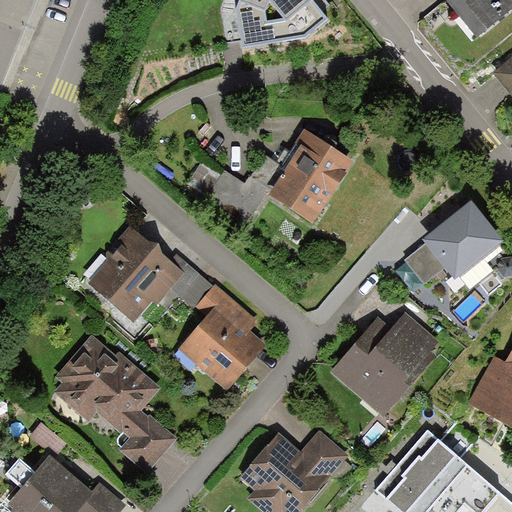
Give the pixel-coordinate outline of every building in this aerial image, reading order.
[(240,0),(237,10),(244,50),(307,40),(330,22),(322,11),(330,5),(325,0),(240,0)] [(511,9),(511,0),(445,0),(476,39),(511,9)] [(511,58),(511,59),(494,74),(511,97),(511,58)] [(266,156),(250,179),(268,191),(271,193),(269,197),(312,226),(354,163),(305,131),(290,154),(285,151),(280,158),(277,163),(266,156)] [(207,198),(223,175),(204,162),(188,185),(207,198)] [(245,225),(268,191),(250,179),(249,178),(245,184),(225,171),(223,175),(207,198),(206,199),(245,225)] [(504,243),(472,202),(423,241),(426,245),(445,269),(455,282),(504,243)] [(172,261),(131,226),(103,258),(107,262),(88,284),(135,324),(154,302),(158,305),(171,290),(186,273),(172,261)] [(445,269),(426,245),(406,261),(426,284),(445,269)] [(177,255),(172,261),(186,273),(171,290),(194,310),(197,307),(214,287),(177,255)] [(258,322),(215,285),(214,287),(197,307),(208,316),(179,351),(227,392),(267,346),(250,332),(258,322)] [(392,328),(379,317),(331,372),(384,418),(437,356),(431,350),(438,342),(405,314),(392,328)] [(92,336),(56,378),(63,383),(54,393),(89,423),(98,412),(129,439),(120,450),(147,473),(177,439),(150,416),(149,417),(142,411),(161,389),(119,352),(116,356),(92,336)] [(511,351),(505,363),(495,357),(468,404),(511,429),(511,351)] [(67,444),(42,422),(29,437),(54,459),(67,444)] [(511,511),(511,504),(429,431),(371,496),(389,511),(511,511)] [(320,432),(302,454),(331,478),(349,456),(320,432)] [(302,454),(278,434),(260,457),(241,479),(255,490),(247,499),(262,511),(302,511),(331,478),(302,454)] [(11,511),(38,511),(71,475),(62,468),(50,457),(7,506),(13,510),(11,511)] [(82,485),(71,475),(38,511),(79,511),(94,496),(91,493),(82,485)] [(100,483),(91,493),(94,496),(79,511),(121,511),(126,506),(100,483)] [(389,511),(371,496),(357,511),(389,511)]
